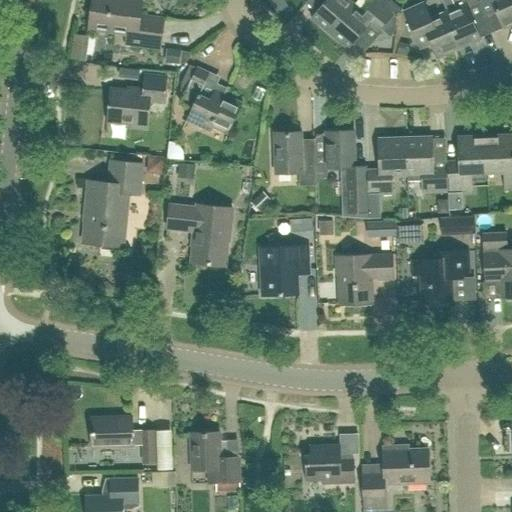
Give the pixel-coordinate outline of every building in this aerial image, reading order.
[(126,44),(160,49),(164,19),(141,16),(142,0),(93,0),(90,29),(127,34),(126,44)] [(328,33),(354,4),(349,0),(326,0),(311,18),(328,33)] [(390,0),(375,0),(375,1),(365,13),(354,4),(328,33),(348,50),(369,26),(377,33),(399,7),(390,0)] [(452,0),(456,8),(444,14),(459,48),(482,38),(475,21),(485,17),(477,0),(452,0)] [(511,0),(477,0),(485,17),(496,12),(503,29),(511,25),(511,0)] [(424,3),(403,13),(420,50),(431,45),(437,58),(459,48),(444,14),(431,19),(424,3)] [(98,37),(89,38),(91,57),(101,55),(98,37)] [(166,48),(165,62),(180,64),(182,50),(166,48)] [(179,81),(190,87),(182,103),(193,108),(189,116),(201,122),(199,126),(212,132),(214,128),(229,135),(244,103),(216,90),(211,99),(201,94),(211,73),(199,67),(199,68),(187,63),(179,81)] [(165,104),(168,76),(144,73),(142,92),(110,89),(107,122),(130,124),(129,128),(148,130),(151,103),(165,104)] [(369,195),(368,170),(368,166),(356,167),(354,131),(326,132),(328,169),(347,168),(348,216),(370,215),(369,195)] [(276,174),(299,173),(299,185),(315,185),(313,150),(303,151),(302,133),(274,134),(276,174)] [(511,135),(486,136),(488,172),(505,171),(505,189),(511,188),(511,135)] [(447,163),(447,166),(448,191),(472,190),(472,172),(488,172),(486,136),(459,137),(460,162),(447,163)] [(407,139),(408,176),(422,175),(423,193),(448,192),(448,191),(447,166),(434,167),(433,138),(407,139)] [(368,170),(369,195),(393,194),(392,176),(408,176),(407,139),(379,140),(380,169),(368,170)] [(129,195),(140,196),(143,165),(112,162),(110,184),(89,182),(86,213),(88,213),(85,243),(124,247),(129,195)] [(228,241),(231,242),(234,209),(197,205),(197,208),(171,205),(168,229),(193,232),(192,246),(194,246),(192,263),(226,266),(228,241)] [(440,218),(441,236),(473,234),(472,216),(440,218)] [(319,220),(319,235),(333,234),(333,220),(319,220)] [(394,221),(382,222),(368,222),(368,236),(383,236),(395,235),(394,221)] [(511,301),(511,249),(507,249),(506,232),(484,233),(485,253),(485,282),(502,281),(502,299),(505,299),(508,302),(511,301)] [(310,275),(309,245),(261,248),(264,296),(299,295),(299,275),(310,275)] [(421,274),(422,301),(429,301),(429,306),(443,305),(443,300),(454,300),(453,273),(469,273),(468,251),(432,253),(432,260),(413,261),(413,275),(421,274)] [(393,279),(392,254),(336,256),(337,273),(339,273),(341,304),(372,303),(371,277),(379,276),(379,279),(393,279)] [(156,462),(155,430),(132,431),(131,416),(91,417),(92,447),(132,446),(132,445),(142,445),(143,462),(156,462)] [(240,491),(240,481),(239,457),(221,458),(220,432),(190,433),(191,470),(207,469),(207,484),(216,484),(215,492),(240,491)] [(354,482),(354,459),(340,459),(340,444),(310,445),(310,455),(305,455),(306,480),(323,480),(324,483),(354,482)] [(386,508),(385,496),(385,484),(429,483),(428,449),(401,450),(401,447),(383,447),(384,470),(362,471),(364,508),(386,508)] [(274,470),(273,459),(263,460),(264,470),(274,470)] [(139,502),(138,478),(110,479),(111,495),(86,496),(86,511),(123,511),(123,503),(139,502)]
